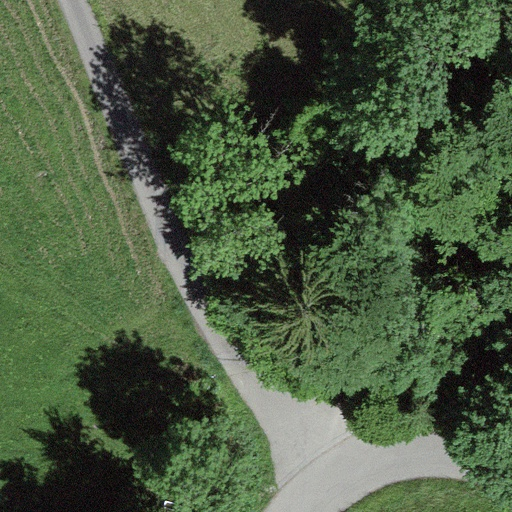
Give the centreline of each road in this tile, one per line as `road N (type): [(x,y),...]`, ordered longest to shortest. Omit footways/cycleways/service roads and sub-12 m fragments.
road 1 (unclassified): [(222,354),(75,0)]
road 2 (residential): [(279,511),(312,475),(387,431),(455,424),(511,436)]
road 3 (track): [(312,475),(222,354)]
